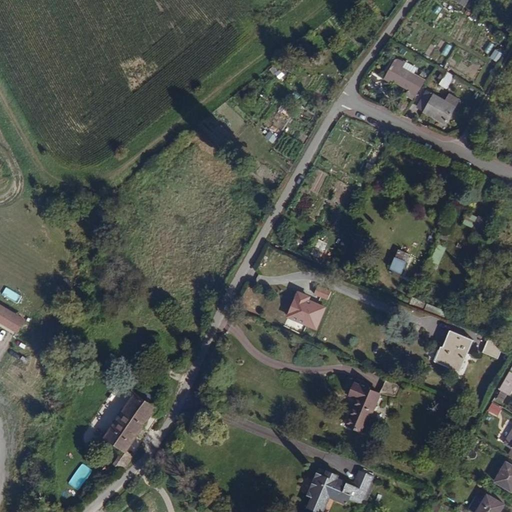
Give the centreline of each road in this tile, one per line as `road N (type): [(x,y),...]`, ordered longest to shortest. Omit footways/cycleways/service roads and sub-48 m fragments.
road 1 (residential): [(342,98),(264,229),(157,440),(84,511)]
road 2 (residential): [(511,175),(342,98)]
road 3 (residential): [(412,0),(342,98)]
